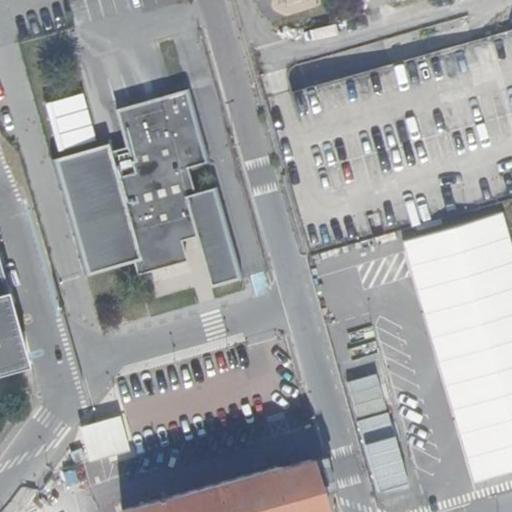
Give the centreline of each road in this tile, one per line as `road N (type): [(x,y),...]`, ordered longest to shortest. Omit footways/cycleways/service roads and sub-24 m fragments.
road 1 (unclassified): [(209,0),(357,511)]
road 2 (residential): [(471,0),(277,54)]
